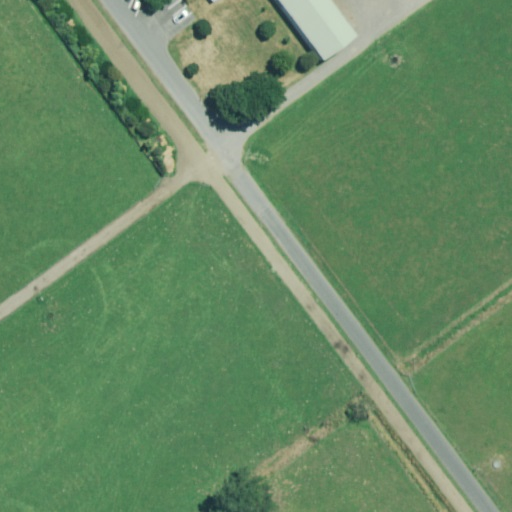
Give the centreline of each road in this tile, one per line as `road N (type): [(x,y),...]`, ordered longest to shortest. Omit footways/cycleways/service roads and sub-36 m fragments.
road 1 (unknown): [(491,511),(223,152)]
road 2 (unknown): [(223,152),(379,39)]
road 3 (unknown): [(223,152),(110,0)]
